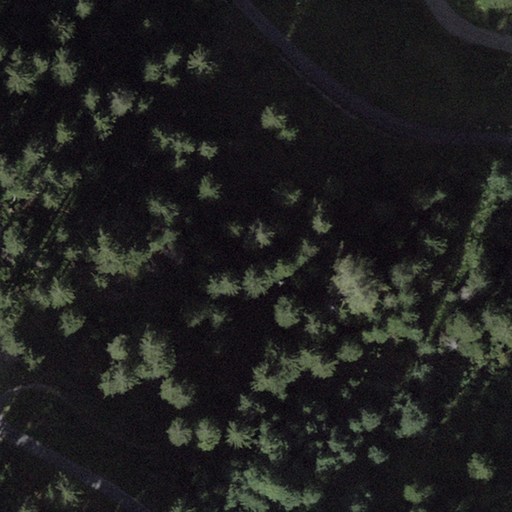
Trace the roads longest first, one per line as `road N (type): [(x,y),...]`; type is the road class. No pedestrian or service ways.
road 1 (track): [(249,0),(286,49),(429,131),(511,141)]
road 2 (track): [(0,428),(121,511)]
